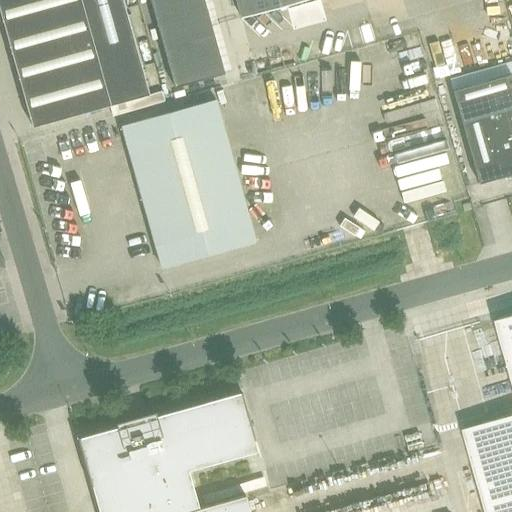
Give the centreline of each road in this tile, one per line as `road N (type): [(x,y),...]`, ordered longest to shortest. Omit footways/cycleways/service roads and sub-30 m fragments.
road 1 (unclassified): [(65,386),(511,264)]
road 2 (unclassified): [(65,386),(0,168)]
